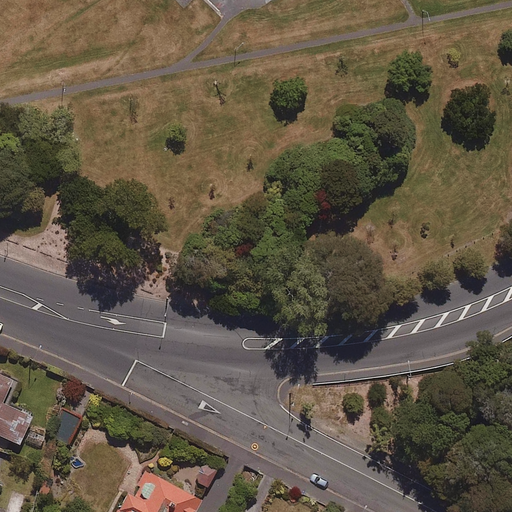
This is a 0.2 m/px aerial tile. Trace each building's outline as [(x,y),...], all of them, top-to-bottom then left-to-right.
[(0,432),(20,441),(32,413),(1,400),(11,378),(0,373),(0,432)] [(80,417),(65,410),(53,437),(69,443),(80,417)] [(216,464),(206,457),(189,483),(199,490),(216,464)] [(192,511),(200,497),(147,468),(134,492),(125,488),(112,511),(192,511)] [(22,511),(28,496),(13,491),(6,511),(22,511)]
